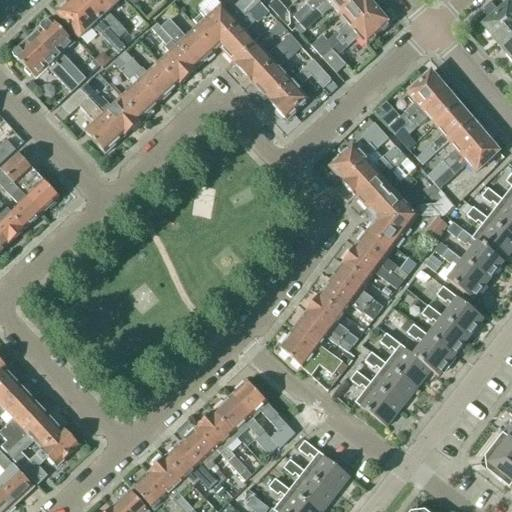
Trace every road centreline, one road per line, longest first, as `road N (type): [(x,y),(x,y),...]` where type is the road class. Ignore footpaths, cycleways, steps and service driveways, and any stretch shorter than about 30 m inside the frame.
road 1 (residential): [(107,202),(218,100),(283,166)]
road 2 (residential): [(239,337),(325,242),(330,224),(283,166)]
road 3 (residential): [(402,468),(239,337)]
road 4 (residential): [(283,166),(432,29)]
road 5 (residential): [(124,452),(0,311)]
road 6 (unclassified): [(402,468),(511,323)]
road 7 (residential): [(124,452),(239,337)]
road 8 (residential): [(107,202),(0,88)]
road 9 (residential): [(0,296),(107,202)]
